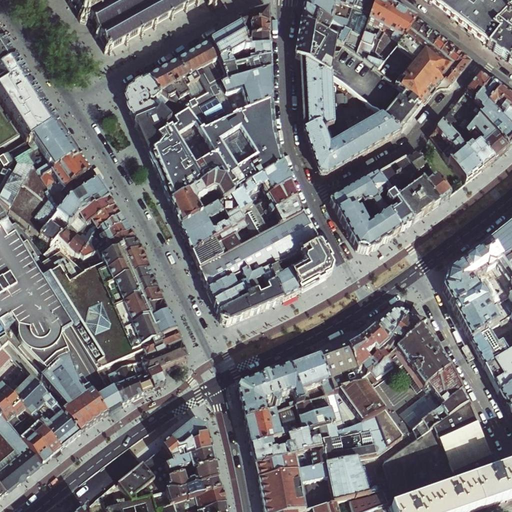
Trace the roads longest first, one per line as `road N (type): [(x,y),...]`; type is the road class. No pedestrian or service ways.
road 1 (residential): [(216,384),(158,245),(70,104)]
road 2 (residential): [(311,202),(410,145),(484,61)]
road 3 (tertiary): [(216,384),(130,437),(36,511)]
road 4 (residential): [(410,275),(511,462)]
road 5 (residential): [(253,0),(70,104)]
road 6 (residential): [(288,0),(286,117),(311,202)]
road 7 (tertiary): [(216,384),(370,304)]
road 8 (tertiary): [(245,511),(216,384)]
road 9 (tertiary): [(410,275),(511,197)]
road 10 (residential): [(70,104),(0,4)]
